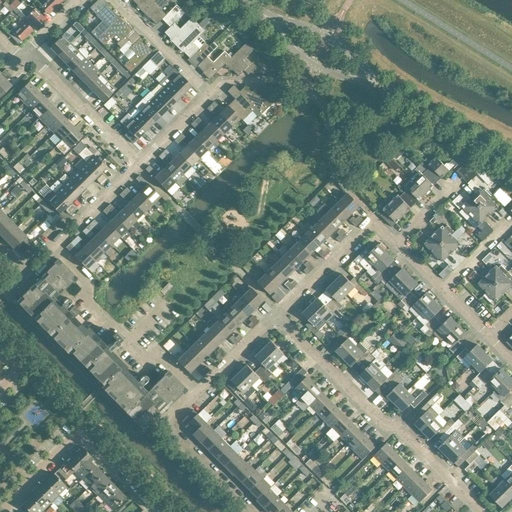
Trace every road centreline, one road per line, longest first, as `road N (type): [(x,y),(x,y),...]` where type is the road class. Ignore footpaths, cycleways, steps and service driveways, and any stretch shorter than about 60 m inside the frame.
road 1 (residential): [(480,511),(276,316)]
road 2 (residential): [(138,163),(209,94),(108,0)]
road 3 (residential): [(196,394),(111,326),(86,300),(86,282),(54,250)]
road 4 (residential): [(253,511),(172,431),(173,418),(196,394)]
road 5 (residential): [(138,163),(21,55)]
road 6 (tertiary): [(253,9),(296,53),(386,88)]
road 7 (tertiary): [(386,88),(332,39),(253,9)]
road 8 (tertiary): [(511,160),(386,88)]
road 9 (residential): [(276,316),(373,223)]
road 10 (residential): [(54,250),(138,163)]
